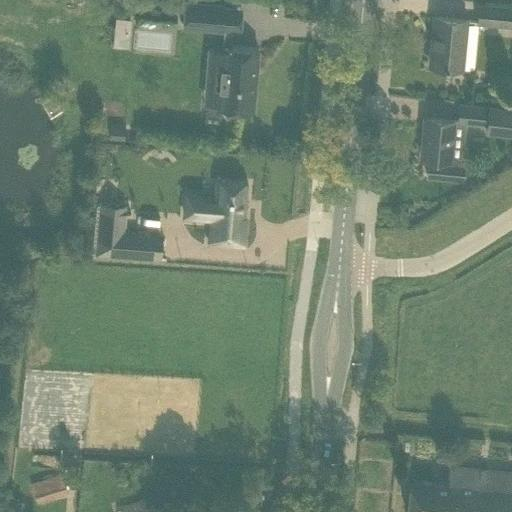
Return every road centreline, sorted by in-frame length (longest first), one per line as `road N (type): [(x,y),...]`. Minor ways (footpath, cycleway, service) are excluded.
road 1 (tertiary): [(337,267),(363,0)]
road 2 (residential): [(511,218),(436,265),(337,267)]
road 3 (tertiary): [(327,411),(344,368),(347,323),(337,267)]
road 4 (tertiary): [(337,267),(318,358),(327,411)]
